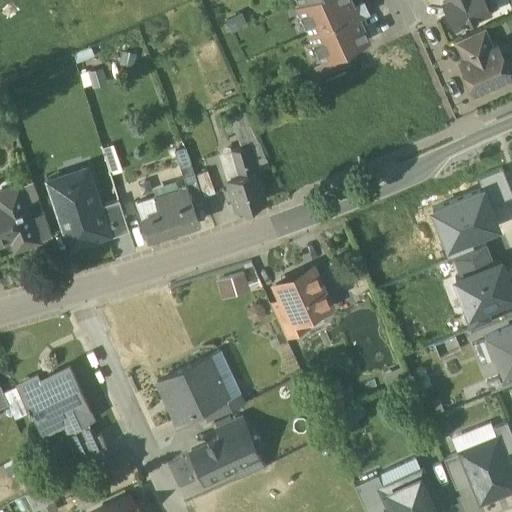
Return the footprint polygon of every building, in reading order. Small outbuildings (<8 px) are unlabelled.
[(302,0),(300,1),(296,3),(321,58),(345,47),(345,49),(369,38),(359,15),(365,13),(360,1),(353,3),(351,0),(302,0)] [(444,0),(442,1),(453,26),(489,10),(488,8),(485,0),(444,0)] [(485,25),(453,39),(462,59),(493,45),(485,25)] [(462,59),(460,60),(464,70),(463,71),(467,72),(469,76),(467,80),(469,80),(473,90),(509,74),(496,44),(462,59)] [(321,58),(313,61),(319,74),(350,60),(345,49),(345,47),(321,58)] [(257,139),(246,113),(242,115),(246,125),(235,130),(240,146),(246,144),(254,170),(255,169),(256,172),(268,168),(257,139)] [(242,115),(223,123),(227,134),(235,130),(246,125),(242,115)] [(240,146),(230,149),(231,151),(238,175),(254,170),(246,144),(240,146)] [(231,151),(224,153),(228,165),(223,167),(227,178),(238,175),(231,151)] [(48,179),(70,246),(109,234),(100,207),(87,166),(48,179)] [(482,188),(489,205),(511,195),(511,192),(502,167),(476,177),(481,189),(482,188)] [(227,178),(226,179),(229,188),(223,189),(226,198),(231,196),(235,209),(265,199),(256,172),(255,169),(254,170),(238,175),(227,178)] [(206,170),(196,174),(204,195),(214,191),(206,170)] [(19,184),(0,190),(0,243),(10,240),(14,249),(39,240),(19,184)] [(186,186),(159,195),(163,209),(140,216),(147,237),(197,221),(191,200),(190,200),(186,186)] [(469,237),(497,225),(489,205),(482,188),(481,189),(432,209),(446,244),(447,246),(469,237)] [(100,207),(109,234),(110,236),(129,230),(119,200),(100,207)] [(453,257),(474,248),(469,237),(447,246),(446,244),(441,247),(446,259),(453,257)] [(453,257),(460,275),(493,262),(486,243),(474,248),(453,257)] [(486,305),(511,295),(511,289),(500,259),(493,262),(460,275),(455,277),(469,312),(486,305)] [(311,267),(276,284),(281,297),(292,319),(293,319),(319,307),(324,308),(329,306),(330,301),(328,297),(324,295),(311,267)] [(219,283),(224,297),(249,289),(244,275),(219,283)] [(142,296),(111,307),(124,343),(137,338),(141,348),(143,348),(174,334),(169,322),(154,329),(142,296)] [(292,319),(281,297),(270,302),(285,335),(298,330),(293,319),(292,319)] [(491,318),(486,305),(469,312),(465,314),(470,327),(491,318)] [(511,366),(511,324),(489,333),(504,370),(511,366)] [(174,334),(143,348),(152,367),(183,354),(174,334)] [(208,354),(157,377),(166,396),(170,394),(180,416),(203,405),(227,394),(208,354)] [(69,365),(39,379),(37,374),(16,384),(25,403),(25,404),(28,410),(31,409),(37,423),(60,412),(68,428),(87,419),(93,416),(69,365)] [(0,384),(0,405),(8,402),(0,384)] [(227,394),(203,405),(208,417),(232,406),(227,394)] [(240,413),(215,424),(221,436),(242,426),(242,428),(246,426),(240,413)] [(87,419),(68,428),(74,442),(93,433),(87,419)] [(494,426),(503,452),(511,448),(511,434),(507,421),(494,426)] [(221,436),(191,449),(204,479),(234,465),(255,455),(254,453),(242,428),(242,426),(221,436)] [(93,433),(74,442),(80,454),(99,446),(105,443),(99,430),(93,433)] [(497,436),(461,450),(472,479),(481,500),(511,487),(511,472),(503,452),(497,436)] [(99,446),(80,454),(85,466),(89,464),(104,457),(99,446)] [(456,486),(472,479),(461,450),(444,457),(456,486)] [(255,455),(234,465),(239,476),(264,464),(258,451),(254,453),(255,455)] [(104,457),(89,464),(95,477),(110,470),(104,457)] [(423,469),(382,487),(393,511),(433,511),(440,509),(423,469)] [(367,511),(393,511),(376,474),(354,484),(367,511)] [(27,494),(36,511),(48,511),(59,507),(47,484),(27,494)] [(129,494),(91,511),(90,511),(139,511),(136,503),(133,504),(129,494)]
